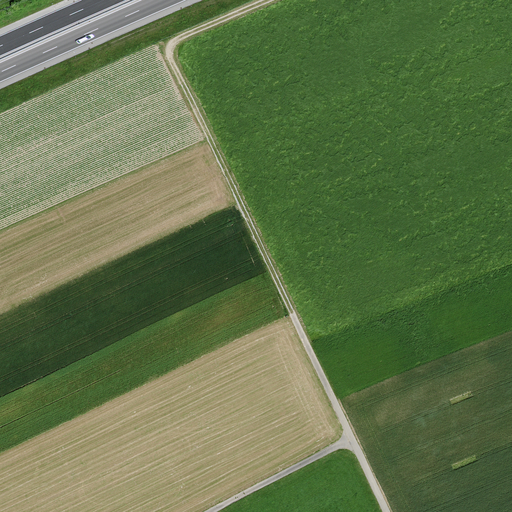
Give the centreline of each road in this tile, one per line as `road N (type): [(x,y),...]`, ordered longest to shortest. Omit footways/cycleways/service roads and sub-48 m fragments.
road 1 (track): [(267,0),(179,37),(168,53),(292,313)]
road 2 (motorway): [(0,72),(162,0)]
road 3 (residential): [(351,438),(210,511)]
road 4 (residential): [(351,438),(292,313)]
